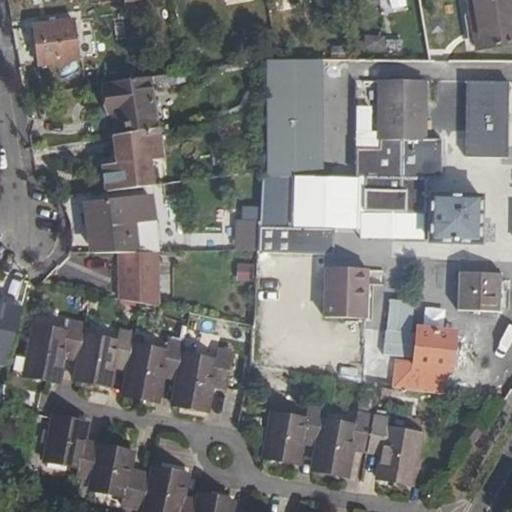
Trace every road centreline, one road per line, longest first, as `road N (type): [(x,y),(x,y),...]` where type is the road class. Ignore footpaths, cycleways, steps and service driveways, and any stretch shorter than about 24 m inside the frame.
road 1 (unknown): [(511,255),(412,255),(401,261),(388,300)]
road 2 (residential): [(0,99),(23,230)]
